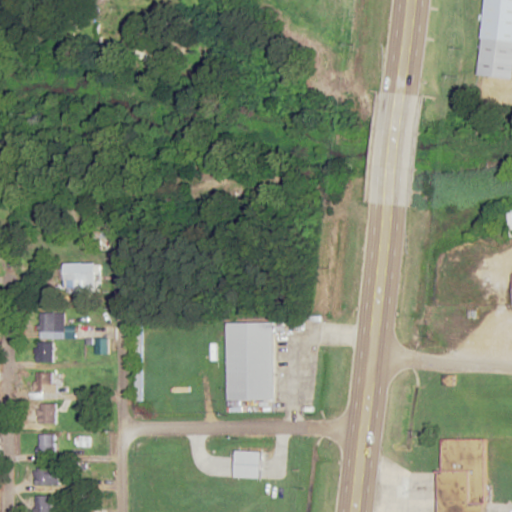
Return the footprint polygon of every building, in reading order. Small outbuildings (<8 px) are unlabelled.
[(511,0),(486,0),(478,73),(511,77),(511,0)] [(98,263),(68,263),(68,297),(98,297),(98,263)] [(41,338),(66,338),(66,313),(41,313),(41,338)] [(227,323),(228,399),(275,399),(274,321),(227,323)] [(55,363),(55,343),(38,343),(38,363),(55,363)] [(57,393),(57,373),(38,373),(38,393),(57,393)] [(58,404),(41,404),(41,425),(58,425),(58,404)] [(58,434),(40,434),(40,455),(58,455),(58,434)] [(439,511),(441,440),(486,440),(486,511),(439,511)] [(237,451),(235,476),(262,478),(262,453),(237,451)] [(61,486),(61,466),(36,466),(36,486),(61,486)] [(53,511),(53,497),(37,497),(37,511),(53,511)]
